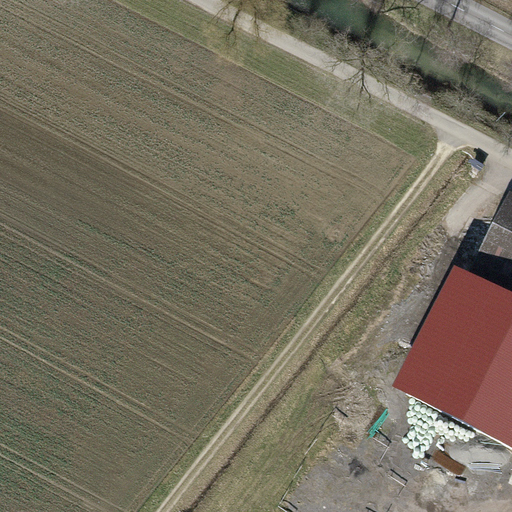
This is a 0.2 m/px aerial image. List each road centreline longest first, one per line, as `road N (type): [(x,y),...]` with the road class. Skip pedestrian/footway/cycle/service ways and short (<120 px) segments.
road 1 (unclassified): [(166,511),(462,139)]
road 2 (track): [(198,0),(511,164)]
